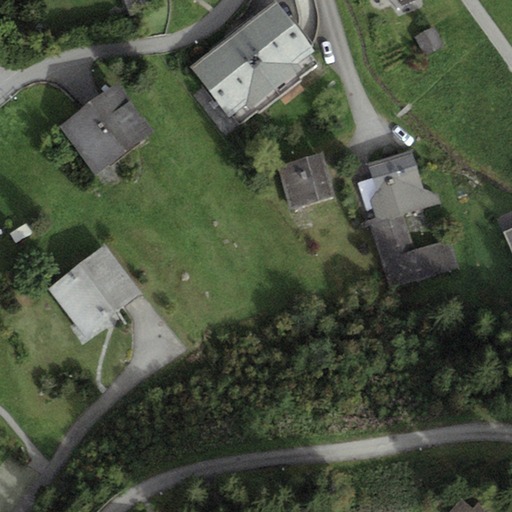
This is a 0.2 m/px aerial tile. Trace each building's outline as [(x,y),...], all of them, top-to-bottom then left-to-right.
[(124,0),(130,15),(151,2),(150,0),(124,0)] [(275,0),(189,66),(229,118),(247,104),(250,108),(302,68),(297,63),(314,50),(275,0)] [(434,27),(414,37),(424,56),(444,46),(434,27)] [(60,126),(96,174),(154,131),(117,82),(60,126)] [(411,149),(368,163),(378,192),(371,200),(376,218),(368,220),(391,290),(458,268),(448,239),(415,249),(404,215),(441,203),(438,194),(424,189),(411,149)] [(321,153),(278,166),(290,209),(334,197),(321,153)] [(511,227),(503,232),(511,251),(511,227)] [(105,245),(48,289),(84,337),(142,293),(105,245)] [(487,511),(467,493),(449,511),(487,511)]
